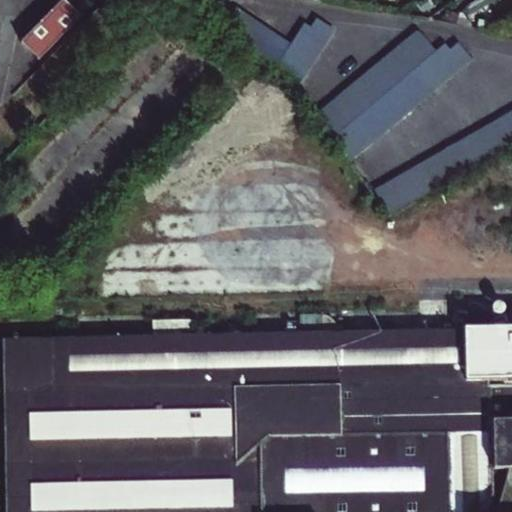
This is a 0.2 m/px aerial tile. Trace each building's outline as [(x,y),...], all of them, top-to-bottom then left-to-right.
[(57,0),(56,0),(15,41),(33,59),(75,17),(57,0)] [(285,16),(269,37),(212,2),(208,9),(194,0),(172,0),(169,5),(250,58),(277,75),(314,20),(297,10),(290,19),(285,16)] [(332,141),(458,45),(447,31),(438,38),(433,31),(412,47),(394,26),(299,99),(332,141)] [(511,114),(377,192),(391,215),(511,146),(511,114)] [(505,321),(508,315),(505,310),(500,308),(494,311),(493,315),(495,321),(500,323),(505,321)] [(467,324),(468,319),(467,314),(461,311),(455,314),(453,319),(456,324),(461,326),(467,324)] [(439,324),(440,319),(439,315),(433,312),(427,315),(425,319),(427,324),(433,327),(439,324)] [(228,511),(228,484),(23,487),(23,511),(228,511)]
